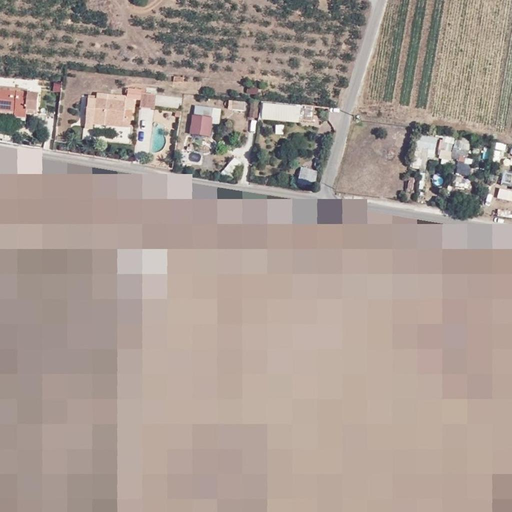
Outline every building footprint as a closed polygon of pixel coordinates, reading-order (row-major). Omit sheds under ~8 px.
[(26,110),(35,111),(36,96),(27,95),(28,90),(0,87),(0,115),(26,119),(26,110)] [(145,96),(145,90),(140,90),(140,91),(127,90),(127,98),(132,98),(132,101),(141,102),(142,95),(145,96)] [(132,101),(132,98),(127,98),(96,95),(96,97),(96,100),(126,103),(124,124),(124,129),(130,129),(132,101)] [(154,110),(155,96),(145,96),(142,95),(141,102),(141,108),(154,110)] [(160,104),(181,107),(182,98),(161,95),(160,104)] [(126,103),(96,100),(96,97),(88,96),(85,130),(93,130),(93,126),(94,121),(124,124),(126,103)] [(244,111),(245,103),(233,101),(232,110),(244,111)] [(259,102),(251,101),(249,118),(257,118),(259,102)] [(286,119),(311,122),(312,107),(300,106),(300,109),(263,105),(262,117),(286,119)] [(213,109),(195,106),(194,118),(211,121),(213,109)] [(191,132),(209,135),(211,121),(194,118),(191,132)] [(93,126),(124,129),(124,124),(94,121),(93,126)] [(274,134),(282,135),(283,126),(275,125),(274,134)] [(429,150),(433,151),(437,140),(420,136),(411,168),(423,171),(429,150)] [(452,153),(441,150),(439,159),(451,161),(452,156),(451,156),(452,153)] [(232,175),(240,163),(233,157),(224,169),(232,175)] [(467,176),(468,164),(456,163),(455,175),(467,176)] [(314,187),(318,172),(301,168),(298,183),(314,187)]
